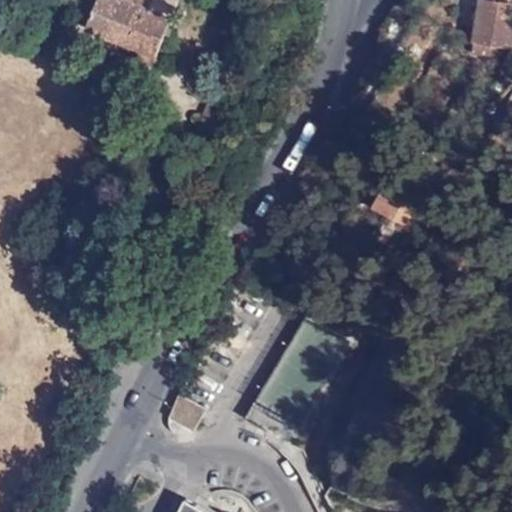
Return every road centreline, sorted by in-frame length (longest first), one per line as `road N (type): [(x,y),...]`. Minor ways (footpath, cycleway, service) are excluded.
road 1 (primary): [(348,0),(322,84),(91,511)]
road 2 (unknown): [(198,450),(279,321)]
road 3 (unknown): [(293,511),(289,474),(198,450)]
